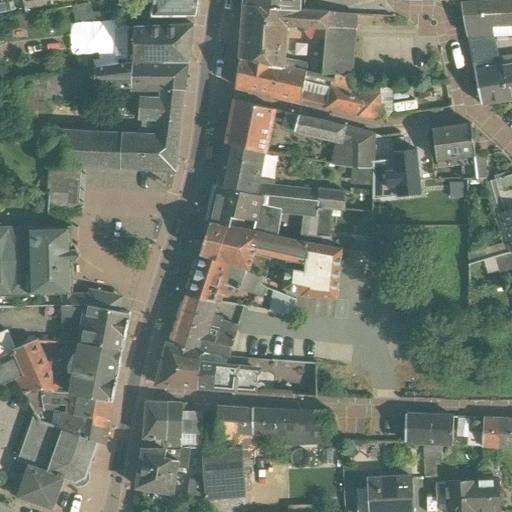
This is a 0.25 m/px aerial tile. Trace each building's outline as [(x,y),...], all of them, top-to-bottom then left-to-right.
[(153,0),(153,16),(197,16),(199,0),(153,0)] [(244,0),(244,5),(300,10),(299,0),(244,0)] [(511,1),(462,5),(466,27),(493,26),(511,24),(511,1)] [(300,10),(244,5),(241,58),(285,67),(287,26),(307,27),(326,29),(327,12),(320,12),(300,10)] [(356,14),(327,12),(326,29),(325,38),(323,74),(335,75),(352,76),(356,14)] [(194,26),(134,29),(135,46),(129,46),(130,52),(135,52),(135,62),(189,60),(194,26)] [(493,26),(466,27),(471,51),(495,46),(493,26)] [(326,29),(307,27),(306,32),(312,37),(325,38),(326,29)] [(309,59),(290,55),(287,68),(307,72),(309,59)] [(285,67),(241,58),(237,87),(300,102),(302,97),(307,72),(287,68),(285,67)] [(188,62),(135,63),(98,67),(97,91),(100,91),(101,91),(102,86),(106,86),(142,88),(185,91),(188,62)] [(511,65),(476,72),(481,99),(488,103),(511,99),(511,65)] [(98,67),(76,71),(79,93),(97,91),(98,67)] [(335,79),(307,72),(302,97),(308,98),(307,104),(327,108),(335,79)] [(352,76),(335,75),(335,79),(327,108),(359,116),(356,88),(352,76)] [(185,91),(142,88),(139,118),(145,119),(182,121),(185,91)] [(381,89),(356,88),(359,116),(380,118),(381,89)] [(276,110),(235,100),(226,143),(264,152),(267,152),(276,110)] [(43,101),(36,102),(37,114),(45,113),(43,101)] [(327,123),(289,113),(284,129),(337,142),(347,128),(327,123)] [(182,121),(145,119),(144,134),(180,136),(182,121)] [(472,124),(435,129),(438,161),(439,161),(445,161),(476,156),(472,124)] [(347,128),(337,142),(334,165),(344,167),(374,169),(374,162),(374,135),(347,128)] [(144,134),(45,129),(44,150),(53,151),(52,164),(81,165),(81,167),(177,171),(180,136),(144,134)] [(264,152),(226,143),(219,185),(267,196),(268,187),(258,186),(264,152)] [(397,196),(421,194),(417,150),(392,152),(393,162),(394,171),(386,171),(387,188),(396,187),(397,196)] [(482,165),(481,155),(476,156),(478,179),(486,179),(486,165),(482,165)] [(393,162),(374,162),(374,169),(374,199),(397,196),(396,187),(387,188),(386,171),(394,171),(393,162)] [(81,167),(81,165),(52,164),(50,211),(79,212),(81,167)] [(511,176),(506,179),(510,193),(495,198),(500,215),(511,211),(511,176)] [(267,196),(219,185),(213,213),(218,217),(232,221),(232,216),(256,221),(254,232),(260,233),(278,237),(283,212),(291,213),(292,189),(268,187),(267,196)] [(318,192),(292,189),(291,213),(305,215),(317,217),(318,208),(318,192)] [(343,193),(319,190),(318,192),(318,208),(332,209),(343,210),(343,193)] [(332,209),(318,208),(317,217),(314,245),(328,247),(332,209)] [(511,211),(500,215),(510,253),(511,252),(511,211)] [(317,217),(305,215),(301,242),(314,245),(317,217)] [(256,221),(232,216),(232,221),(230,227),(254,232),(256,221)] [(232,221),(218,217),(216,224),(230,227),(232,221)] [(7,229),(1,223),(0,223),(0,295),(11,295),(12,295),(28,295),(30,295),(30,294),(31,294),(29,227),(28,228),(28,227),(26,227),(27,228),(25,228),(18,222),(12,229),(10,229),(10,228),(9,228),(9,229),(7,229)] [(216,224),(210,223),(201,254),(232,265),(248,271),(254,256),(256,250),(288,258),(284,290),(303,294),(302,296),(337,300),(342,250),(328,247),(301,242),(289,240),(278,237),(260,233),(216,224)] [(72,226),(29,227),(31,294),(31,295),(42,295),(63,294),(74,294),(74,288),(74,267),(73,267),(73,261),(77,260),(81,254),(76,249),(73,249),(72,243),(73,243),(73,232),(72,232),(72,226)] [(511,252),(510,253),(480,262),(483,273),(511,264),(511,252)] [(232,265),(201,254),(187,295),(213,302),(214,302),(218,292),(223,293),(232,265)] [(270,259),(254,256),(248,271),(260,276),(265,279),(270,259)] [(480,262),(469,265),(470,290),(487,287),(483,273),(480,262)] [(232,265),(226,285),(241,290),(248,271),(232,265)] [(265,279),(248,271),(241,290),(263,297),(267,289),(260,285),(265,279)] [(110,293),(91,289),(89,293),(74,294),(63,294),(64,306),(67,306),(91,306),(114,310),(117,296),(109,294),(110,293)] [(270,311),(293,315),(296,301),(275,291),(270,311)] [(229,358),(237,328),(222,323),(222,321),(208,317),(213,302),(187,295),(171,345),(203,353),(203,352),(229,358)] [(114,310),(91,306),(67,306),(65,321),(79,321),(81,324),(81,331),(64,331),(63,341),(83,343),(124,348),(130,314),(114,310)] [(9,331),(7,331),(0,334),(0,343),(6,355),(15,351),(17,349),(9,331)] [(17,349),(15,351),(19,360),(26,374),(48,368),(47,367),(36,341),(17,349)] [(123,349),(83,343),(80,356),(77,372),(73,392),(73,394),(113,401),(123,349)] [(171,345),(167,345),(156,386),(235,392),(238,371),(238,368),(200,365),(201,357),(202,357),(203,353),(171,345)] [(6,355),(0,358),(0,359),(4,368),(19,360),(15,351),(6,355)] [(78,356),(76,354),(73,357),(71,361),(70,366),(70,371),(77,372),(80,356),(78,356)] [(4,368),(0,370),(0,387),(16,379),(26,374),(19,360),(4,368)] [(70,366),(50,362),(49,366),(47,367),(48,368),(26,374),(16,379),(23,392),(24,392),(45,391),(61,392),(73,392),(77,372),(70,371),(70,366)] [(259,373),(238,371),(235,392),(257,393),(259,375),(259,373)] [(271,376),(259,375),(257,393),(272,394),(273,379),(271,376)] [(61,392),(45,391),(24,392),(34,407),(60,412),(61,392)] [(114,402),(79,397),(74,432),(100,441),(107,444),(114,402)] [(169,404),(147,404),(144,439),(156,440),(166,440),(169,404)] [(183,405),(169,404),(166,447),(166,450),(166,451),(166,450),(181,450),(181,433),(182,423),(183,405)] [(253,410),(217,407),(217,431),(218,438),(232,438),(232,435),(253,435),(253,410)] [(266,410),(253,410),(253,435),(252,446),(265,446),(265,436),(266,410)] [(288,412),(266,410),(265,436),(286,437),(288,412)] [(332,414),(288,412),(286,437),(285,446),(332,444),(332,414)] [(454,418),(406,416),(405,445),(424,446),(424,445),(424,444),(442,445),(443,445),(444,446),(453,446),(454,418)] [(64,430),(34,420),(19,462),(30,465),(49,472),(64,430)] [(511,420),(484,420),(483,448),(511,449),(511,420)] [(190,423),(182,423),(181,433),(190,433),(190,423)] [(74,432),(64,429),(49,472),(48,473),(65,478),(70,480),(70,481),(71,480),(73,483),(77,485),(81,485),(84,484),(87,482),(89,479),(90,475),(90,471),(90,470),(100,441),(74,432)] [(218,438),(217,431),(202,431),(202,452),(233,449),(233,448),(252,446),(253,435),(232,435),(232,438),(218,438)] [(156,440),(144,439),(143,451),(155,451),(155,446),(156,440)] [(442,445),(424,444),(424,445),(424,446),(425,479),(439,477),(438,458),(442,458),(442,445)] [(233,449),(202,452),(205,484),(206,498),(206,499),(245,496),(242,449),(233,449)] [(190,450),(181,450),(166,450),(166,451),(165,459),(178,461),(177,468),(188,469),(190,450)] [(155,451),(143,451),(137,488),(174,494),(177,468),(178,461),(165,459),(166,451),(155,451)] [(49,472),(30,465),(18,497),(55,509),(65,478),(48,473),(49,472)] [(413,511),(412,479),(368,481),(369,490),(357,490),(357,511),(413,511)] [(497,480),(476,481),(477,499),(498,498),(498,496),(497,480)] [(476,481),(438,483),(439,504),(447,504),(447,511),(477,511),(477,499),(476,481)] [(205,484),(189,482),(188,496),(206,498),(205,484)] [(498,498),(477,499),(477,511),(500,511),(500,496),(498,496),(498,498)]
